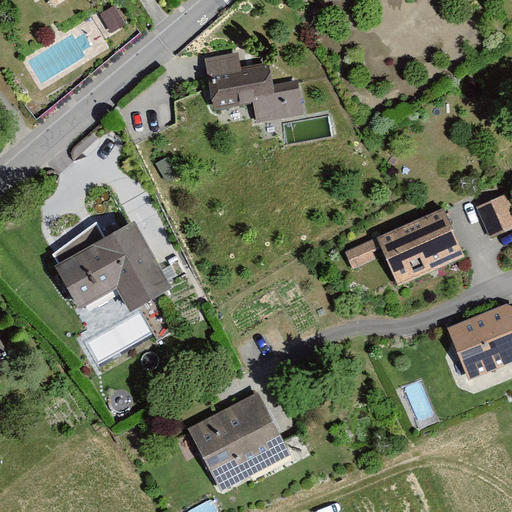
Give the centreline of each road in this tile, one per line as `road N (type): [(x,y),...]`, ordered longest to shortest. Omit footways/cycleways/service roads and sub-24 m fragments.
road 1 (residential): [(234,383),(354,328),(418,324),(511,285)]
road 2 (residential): [(223,0),(0,193)]
